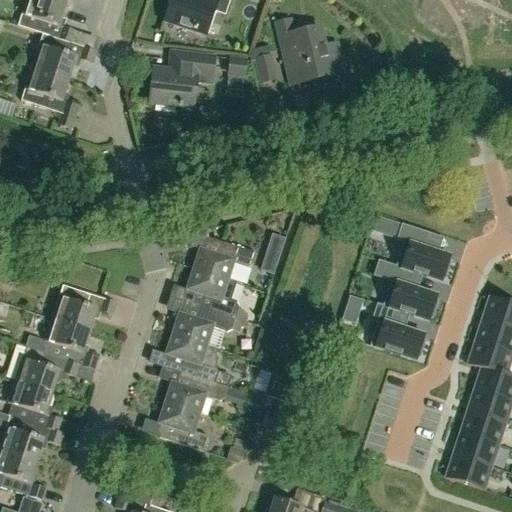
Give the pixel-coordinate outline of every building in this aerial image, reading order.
[(75,32),(60,27),(67,5),(49,0),(27,0),(22,16),(18,27),(43,35),(71,44),(75,32)] [(226,16),(231,0),(170,0),(164,20),(208,35),(216,12),(226,16)] [(303,83),(343,74),(337,46),(325,49),(321,30),(294,35),(291,21),(278,24),(285,57),(297,55),(303,83)] [(93,51),(71,44),(43,35),(39,46),(32,68),(70,80),(74,67),(79,69),(81,61),(94,64),(97,52),(93,51)] [(260,86),(279,82),(273,55),(270,56),(268,48),(252,51),(260,86)] [(198,84),(213,86),(216,58),(173,53),(171,72),(153,70),(149,103),(196,109),(198,84)] [(230,73),(246,75),(247,61),(232,59),(230,73)] [(65,94),(70,80),(32,68),(25,90),(21,102),(62,115),(59,127),(72,131),(80,107),(68,103),(70,95),(65,94)] [(387,265),(441,283),(442,279),(445,280),(450,263),(448,262),(449,257),(423,249),(428,235),(402,226),(396,244),(403,246),(396,268),(387,265)] [(201,250),(194,271),(228,282),(234,264),(248,269),(253,266),(257,254),(209,239),(206,251),(201,250)] [(376,305),(376,306),(428,323),(429,319),(432,319),(438,302),(435,301),(436,297),(410,288),(415,275),(440,284),(441,283),(387,265),(382,281),(390,283),(382,307),(376,305)] [(192,291),(187,304),(236,320),(240,307),(238,304),(230,301),(235,284),(228,282),(194,271),(188,290),(192,291)] [(64,287),(52,321),(90,333),(97,311),(113,317),(117,305),(64,287)] [(511,306),(489,299),(481,322),(511,331),(511,306)] [(180,315),(173,336),(215,349),(215,348),(207,345),(213,329),(227,334),(232,331),(238,333),(243,330),(245,323),(236,320),(187,304),(184,316),(180,315)] [(377,325),(369,348),(415,363),(416,358),(419,359),(425,342),(422,341),(423,336),(398,328),(402,315),(428,323),(376,306),(370,323),(377,325)] [(83,354),(90,333),(52,321),(42,353),(27,347),(26,349),(79,366),(95,372),(99,359),(83,354)] [(511,331),(481,322),(474,343),(511,355),(511,331)] [(171,356),(167,369),(180,374),(228,389),(229,388),(228,388),(232,377),(219,373),(216,368),(218,364),(217,357),(214,352),(215,349),(173,336),(167,355),(171,356)] [(511,355),(474,343),(467,366),(480,370),(511,380),(511,379),(506,377),(511,358),(511,355)] [(0,379),(8,382),(20,349),(11,346),(0,374),(0,379)] [(76,378),(79,366),(26,349),(23,361),(15,382),(53,394),(60,373),(76,378)] [(259,392),(266,373),(253,369),(247,388),(259,392)] [(511,380),(480,370),(473,391),(511,404),(511,403),(511,380)] [(265,396),(278,401),(285,377),(272,373),(265,396)] [(172,384),(166,404),(200,416),(206,398),(220,403),(225,400),(228,389),(180,374),(176,385),(172,384)] [(278,401),(290,405),(298,381),(285,377),(278,401)] [(303,409),(310,385),(298,381),(290,405),(303,409)] [(46,415),(53,394),(15,382),(8,405),(12,406),(8,417),(16,419),(58,433),(62,421),(46,415)] [(473,391),(466,413),(505,426),(511,404),(473,391)] [(166,404),(159,424),(164,426),(160,439),(207,454),(211,442),(208,437),(195,433),(200,416),(166,404)] [(466,413),(459,435),(498,447),(505,426),(466,413)] [(64,435),(58,433),(16,419),(12,430),(6,429),(0,448),(0,451),(37,463),(44,442),(60,447),(64,435)] [(459,435),(452,457),(491,469),(498,447),(459,435)] [(46,489),(30,484),(37,463),(0,451),(0,487),(42,502),(46,489)] [(452,457),(445,479),(483,492),(491,469),(452,457)] [(121,511),(162,511),(151,508),(155,495),(124,485),(115,510),(121,511)] [(307,511),(274,501),(270,511),(307,511)]
